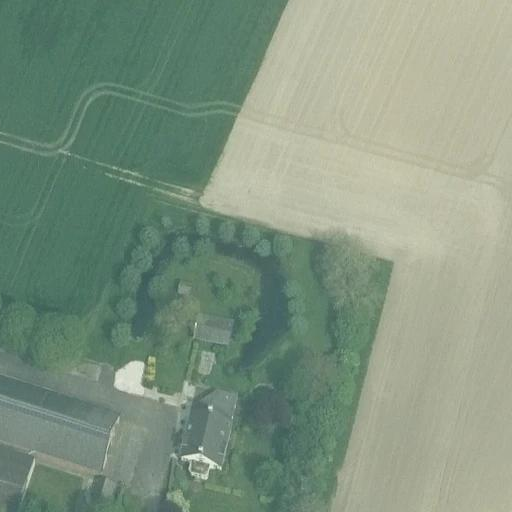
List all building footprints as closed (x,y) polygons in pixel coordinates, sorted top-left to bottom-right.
[(196,342),(230,349),(234,327),(200,320),(196,342)] [(0,446),(101,478),(119,420),(0,382),(0,446)] [(180,463),(191,465),(188,476),(190,478),(205,482),(208,480),(210,470),(221,472),(238,401),(218,396),(215,409),(204,407),(196,411),(194,420),(191,419),(180,463)] [(0,454),(0,511),(19,511),(35,465),(0,454)] [(114,487),(99,483),(92,504),(107,509),(114,487)]
